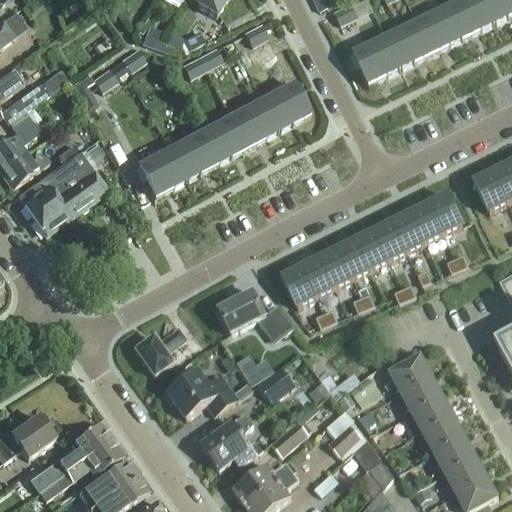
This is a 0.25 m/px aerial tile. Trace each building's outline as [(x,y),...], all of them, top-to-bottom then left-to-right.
[(189,0),(200,7),(197,11),(216,23),(230,0),(189,0)] [(395,5),(392,0),(381,0),(387,10),(395,5)] [(480,0),(477,0),(417,29),(432,61),(495,30),(480,0)] [(511,0),(480,0),(495,30),(511,22),(511,0)] [(108,6),(115,16),(123,11),(115,1),(108,6)] [(322,2),(314,6),(320,17),(328,14),(322,2)] [(123,11),(115,16),(123,27),(130,21),(123,11)] [(351,11),(343,15),(349,28),(357,24),(351,11)] [(349,28),(343,15),(334,19),(340,32),(349,28)] [(0,53),(14,44),(2,28),(0,29),(0,53)] [(432,61),(417,29),(354,60),(369,91),(432,61)] [(262,31),(253,35),(259,47),(268,42),(262,31)] [(245,40),(251,51),(259,47),(253,35),(245,40)] [(183,46),(189,57),(205,48),(199,37),(183,46)] [(143,50),(154,54),(157,46),(146,41),(143,50)] [(259,47),(251,51),(246,54),(254,69),(276,58),(268,42),(259,47)] [(154,54),(166,58),(169,50),(157,46),(154,54)] [(169,50),(166,58),(178,62),(181,54),(169,50)] [(216,55),(208,59),(214,71),(222,66),(216,55)] [(138,56),(130,62),(138,73),(146,68),(138,56)] [(208,59),(200,64),(206,75),(214,71),(208,59)] [(138,73),(130,62),(122,67),(130,79),(138,73)] [(200,64),(191,68),(197,80),(206,75),(200,64)] [(117,88),(130,79),(122,67),(109,76),(101,82),(109,93),(117,88)] [(197,80),(191,68),(183,72),(189,84),(197,80)] [(9,131),(26,119),(33,114),(69,88),(61,77),(41,91),(0,119),(0,107),(25,90),(14,75),(0,84),(0,124),(1,123),(8,132),(9,131)] [(109,93),(101,82),(93,87),(101,99),(109,93)] [(293,91),(232,124),(248,155),(310,122),(293,91)] [(97,110),(87,93),(76,100),(86,116),(97,110)] [(33,114),(26,119),(34,129),(35,128),(40,125),(33,114)] [(78,123),(75,118),(67,123),(71,128),(78,123)] [(0,152),(0,176),(25,159),(21,153),(43,138),(35,128),(34,129),(26,119),(9,131),(16,141),(0,152)] [(232,124),(170,157),(186,188),(248,155),(232,124)] [(97,150),(86,158),(97,174),(104,160),(97,150)] [(73,151),(58,162),(64,170),(79,159),(73,151)] [(25,159),(0,176),(0,179),(12,196),(49,170),(40,157),(35,161),(34,166),(30,165),(25,159)] [(186,188),(170,157),(139,173),(155,204),(186,188)] [(87,213),(107,198),(79,159),(64,170),(20,202),(25,210),(23,211),(45,243),(80,218),(81,220),(88,214),(87,213)] [(511,209),(511,173),(510,170),(492,179),(508,211),(511,209)] [(508,211),(492,179),(473,189),(489,221),(508,211)] [(463,233),(447,201),(428,211),(444,243),(463,233)] [(444,243),(428,211),(410,220),(426,252),(444,243)] [(426,252),(410,220),(392,229),(408,261),(426,252)] [(408,261),(392,229),(373,238),(389,270),(408,261)] [(389,270),(373,238),(355,247),(371,279),(389,270)] [(371,279),(355,247),(337,256),(353,288),(371,279)] [(353,288),(337,256),(319,265),(335,298),(353,288)] [(469,274),(464,262),(456,266),(461,277),(469,274)] [(335,298),(319,265),(300,275),(316,307),(335,298)] [(461,277),(456,266),(448,269),(452,281),(461,277)] [(316,307),(300,275),(281,284),(297,316),(316,307)] [(431,290),(426,278),(418,282),(423,293),(431,290)] [(504,354),(499,356),(511,379),(511,281),(499,288),(511,311),(511,338),(499,345),(504,354)] [(416,304),(411,293),(403,296),(408,308),(416,304)] [(399,311),(408,308),(403,296),(394,300),(399,311)] [(219,316),(231,341),(257,328),(265,339),(274,350),(295,335),(279,313),(277,314),(264,320),(253,299),(219,316)] [(375,313),(370,302),(362,305),(366,317),(375,313)] [(366,317),(362,305),(353,309),(358,320),(366,317)] [(337,329),(332,318),(324,321),(329,333),(337,329)] [(329,333),(324,321),(316,325),(320,336),(329,333)] [(140,360),(137,362),(143,369),(145,367),(156,383),(174,370),(167,360),(186,346),(179,336),(160,350),(155,344),(137,357),(140,360)] [(329,382),(314,361),(306,366),(321,388),(329,382)] [(229,363),(221,368),(229,379),(237,374),(229,363)] [(390,380),(401,401),(432,384),(421,363),(390,380)] [(258,392),(272,410),(296,393),(282,374),(258,392)] [(164,399),(171,409),(173,407),(187,426),(207,412),(215,423),(239,406),(221,382),(208,392),(199,378),(176,395),(174,392),(164,399)] [(349,399),(361,414),(382,402),(369,384),(349,399)] [(401,401),(412,421),(443,404),(432,384),(401,401)] [(339,408),(346,417),(355,411),(348,401),(339,408)] [(412,421),(423,441),(454,424),(443,404),(412,421)] [(369,418),(358,425),(364,434),(375,427),(369,418)] [(245,445),(243,442),(254,430),(244,421),(202,451),(220,477),(235,466),(241,474),(257,462),(252,454),(254,452),(253,448),(251,445),(248,444),(245,445)] [(0,442),(0,466),(2,470),(21,456),(27,465),(55,445),(39,422),(21,435),(17,431),(0,442)] [(423,441),(434,461),(465,444),(454,424),(423,441)] [(271,452),(282,464),(308,440),(298,428),(271,452)] [(33,489),(39,498),(56,486),(112,447),(100,430),(72,450),(77,458),(60,470),(60,471),(50,478),(33,489)] [(349,432),(328,452),(339,463),(361,444),(349,432)] [(434,461),(445,481),(476,464),(465,444),(434,461)] [(56,486),(39,498),(46,507),(72,488),(90,476),(95,484),(124,463),(112,447),(56,486)] [(356,457),(369,476),(381,467),(367,447),(356,457)] [(300,459),(289,469),(296,476),(307,466),(300,459)] [(445,481),(456,501),(487,484),(476,464),(445,481)] [(77,501),(84,511),(96,511),(132,486),(134,488),(139,485),(126,467),(77,501)] [(383,496),(382,497),(382,498),(394,485),(381,467),(369,476),(383,496)] [(234,496),(244,511),(245,511),(292,479),(286,470),(273,480),(268,472),(234,496)] [(292,479),(245,511),(280,511),(291,505),(286,497),(299,488),(292,479)] [(314,495),(322,504),(338,489),(330,480),(314,495)] [(417,482),(407,488),(413,498),(422,492),(417,482)] [(487,484),(456,501),(462,511),(489,511),(488,510),(498,504),(487,484)] [(132,486),(96,511),(130,511),(149,499),(139,485),(134,488),(132,486)] [(415,500),(420,510),(431,504),(426,494),(415,500)] [(368,511),(389,511),(391,511),(382,498),(382,497),(368,511)]
